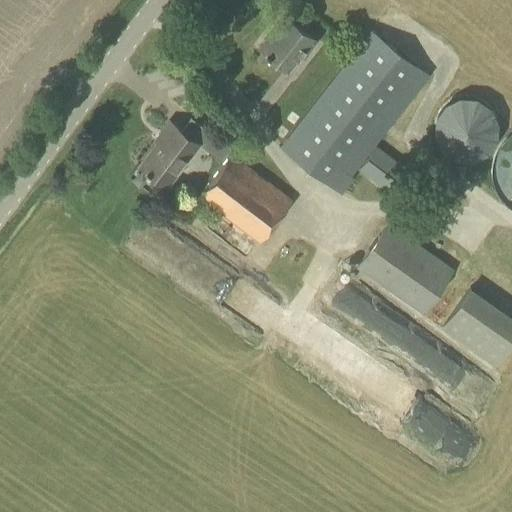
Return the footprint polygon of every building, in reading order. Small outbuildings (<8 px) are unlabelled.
[(307,49),(315,39),(283,14),(257,47),(286,69),(304,46),(307,49)] [(341,194),(354,177),(350,174),(428,74),(371,29),(280,146),(341,194)] [(473,159),(486,152),(496,137),(497,119),(490,104),(475,97),(459,95),(444,102),(434,117),(434,134),(442,148),(456,158),(473,159)] [(198,143),(168,120),(153,139),(156,141),(139,164),(166,185),(198,143)] [(208,130),(198,143),(222,161),(232,148),(208,130)] [(397,198),(414,175),(376,145),(358,168),(397,198)] [(259,241),(280,217),(292,199),(231,152),(198,194),(259,241)] [(197,195),(191,182),(178,188),(184,201),(197,195)] [(422,314),(454,267),(386,221),(355,266),(422,314)] [(494,365),(511,339),(511,315),(469,286),(439,327),(494,365)] [(390,338),(404,342),(410,325),(395,320),(390,338)]
